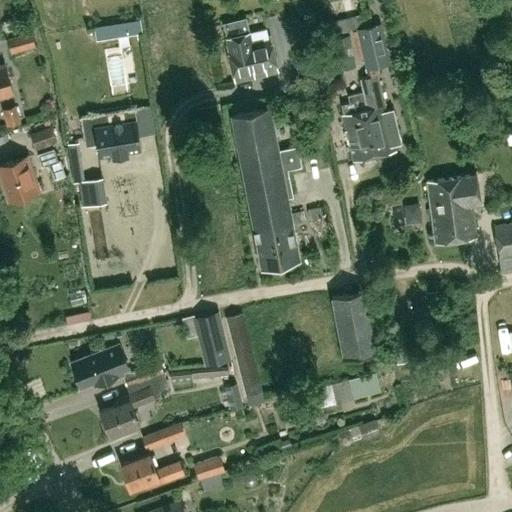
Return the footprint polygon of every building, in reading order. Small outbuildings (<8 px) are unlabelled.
[(296,0),(299,14),(322,9),(320,0),(296,0)] [(322,11),(299,18),(302,30),(326,24),(322,11)] [(368,25),(365,13),(330,21),(333,33),(356,28),(368,25)] [(246,16),(222,22),(225,35),(227,45),(226,45),(234,79),(277,70),(269,36),(267,36),(265,26),(249,30),(246,16)] [(140,18),(94,26),(96,38),(142,31),(140,18)] [(379,22),(368,25),(356,28),(366,68),(389,62),(379,22)] [(329,39),(327,26),(303,30),(306,44),(329,39)] [(34,44),(30,31),(7,39),(11,51),(34,44)] [(354,65),(348,34),(334,37),(340,68),(354,65)] [(330,44),(293,55),(299,73),(335,62),(330,44)] [(0,96),(13,93),(4,63),(0,64),(0,96)] [(377,75),(360,79),(363,90),(371,124),(367,125),(375,156),(394,152),(392,144),(401,142),(393,107),(385,109),(377,75)] [(349,102),(340,104),(353,161),(375,156),(367,125),(371,124),(363,90),(353,93),(347,94),(349,102)] [(19,121),(14,105),(2,108),(7,125),(19,121)] [(278,150),(275,135),(280,134),(277,119),(272,120),(269,106),(230,114),(245,190),(290,181),(287,168),(300,166),(296,146),(278,150)] [(128,154),(127,150),(140,148),(136,119),(95,125),(93,114),(80,116),(85,145),(96,143),(98,155),(105,154),(111,153),(112,156),(128,154)] [(57,146),(52,131),(33,137),(38,152),(57,146)] [(68,144),(70,158),(80,155),(78,142),(68,144)] [(60,165),(55,148),(38,154),(44,170),(60,165)] [(38,190),(27,156),(0,165),(0,176),(8,200),(38,190)] [(476,236),(472,203),(480,202),(477,174),(427,180),(434,242),(476,236)] [(98,190),(104,189),(102,177),(84,179),(78,180),(82,205),(100,202),(98,190)] [(299,258),(287,197),(292,196),(290,181),(245,190),(260,266),(299,258)] [(400,222),(417,221),(416,205),(399,206),(400,222)] [(511,223),(494,226),(501,269),(511,267),(511,223)] [(377,351),(364,290),(331,296),(343,358),(348,357),(350,366),(373,362),(371,353),(377,351)] [(437,290),(426,291),(427,307),(439,306),(437,290)] [(263,400),(241,312),(226,315),(248,404),(263,400)] [(404,342),(387,345),(390,362),(407,359),(404,342)] [(123,372),(121,370),(129,367),(119,343),(71,362),(81,386),(94,381),(95,384),(123,372)] [(163,372),(160,361),(135,370),(135,368),(123,372),(127,384),(163,372)] [(228,364),(191,368),(192,382),(209,380),(208,375),(215,374),(216,379),(221,379),(220,374),(229,373),(228,364)] [(151,387),(166,381),(163,372),(127,384),(131,394),(150,387),(151,387)] [(338,402),(381,391),(376,372),(333,383),(338,402)] [(229,406),(240,404),(235,382),(224,385),(229,406)] [(138,423),(131,406),(154,397),(151,387),(150,387),(131,394),(114,401),(116,404),(101,410),(110,434),(138,423)] [(364,438),(381,433),(380,430),(389,427),(386,417),(376,420),(375,418),(359,424),(364,438)] [(166,441),(161,429),(142,436),(146,448),(166,441)] [(290,437),(279,441),(282,449),(293,444),(290,437)] [(184,473),(180,462),(156,470),(150,452),(121,463),(130,488),(146,482),(148,486),(184,473)] [(219,454),(193,463),(198,479),(225,470),(219,454)] [(184,511),(180,501),(150,511),(184,511)]
